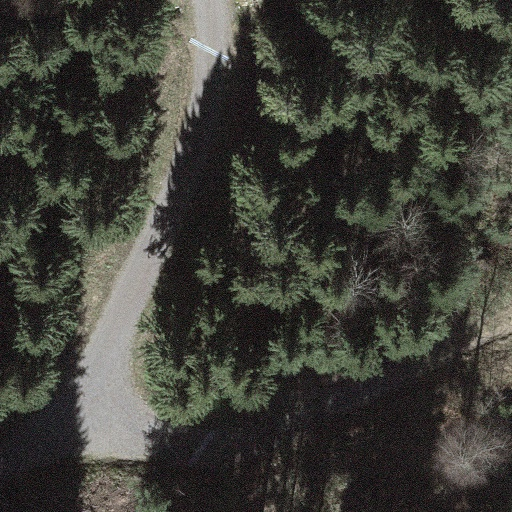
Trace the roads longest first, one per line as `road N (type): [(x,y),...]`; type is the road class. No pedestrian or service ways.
road 1 (track): [(0,487),(19,483),(90,420),(190,178),(205,61),(197,0)]
road 2 (track): [(90,420),(253,448),(511,331)]
